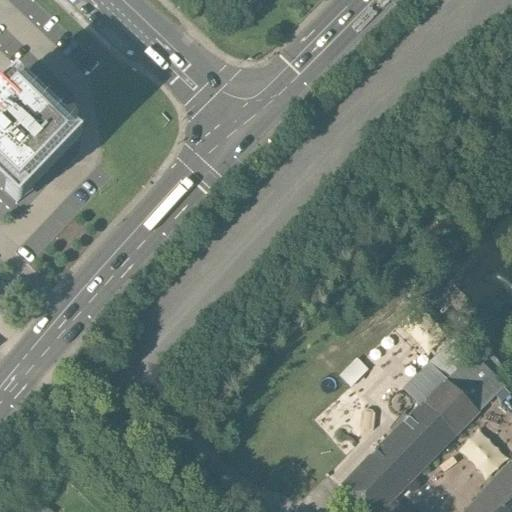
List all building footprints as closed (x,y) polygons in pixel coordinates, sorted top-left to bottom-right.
[(0,192),(16,209),(80,142),(14,79),(0,93),(0,192)] [(27,309),(35,300),(31,296),(23,305),(27,309)] [(456,339),(429,366),(477,414),(494,397),(501,404),(510,395),(503,388),(504,387),(456,339)] [(453,438),(477,414),(429,366),(405,390),(422,407),(453,438)] [(342,487),(367,511),(379,511),(392,500),(453,438),(422,407),(342,487)] [(511,511),(511,466),(511,467),(469,511),(511,511)] [(403,511),(392,500),(379,511),(403,511)]
